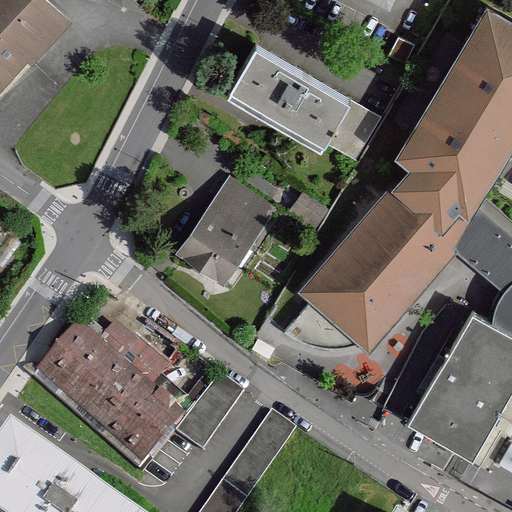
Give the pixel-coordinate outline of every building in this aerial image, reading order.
[(0,0),(0,82),(23,58),(28,62),(67,19),(46,0),(0,0)] [(485,184),(511,140),(511,6),(502,0),(487,0),(408,127),(397,148),(411,159),(459,202),(463,198),(473,210),(478,198),(485,184)] [(390,54),(406,62),(414,44),(398,36),(390,54)] [(228,91),(321,145),(325,139),(356,158),(381,115),(257,42),(228,91)] [(313,301),(363,342),(367,341),(377,334),(449,251),(457,240),(473,210),(463,198),(459,202),(411,159),(391,179),(300,286),(313,301)] [(182,251),(223,279),(235,262),(246,244),(260,225),(256,223),(269,203),(233,178),(220,198),(218,197),(182,251)] [(295,209),(316,224),(328,208),(306,193),(295,209)] [(511,225),(494,209),(478,198),(473,210),(468,219),(457,240),(504,285),(511,279),(511,225)] [(253,249),(246,244),(235,262),(242,266),(253,249)] [(511,279),(504,285),(499,293),(494,308),(492,315),(511,326),(511,279)] [(356,345),(363,342),(313,301),(285,333),(286,334),(287,332),(296,338),(307,344),(318,347),(330,349),(343,348),(356,345)] [(410,419),(471,461),(495,418),(506,400),(511,390),(511,326),(492,315),(478,305),(410,419)] [(86,333),(85,332),(65,355),(57,349),(40,366),(35,363),(25,366),(143,470),(150,461),(142,453),(180,409),(186,402),(156,376),(164,367),(148,353),(130,373),(116,361),(133,341),(116,326),(105,338),(92,327),(86,333)] [(77,326),(57,349),(65,355),(85,332),(77,326)] [(178,429),(204,448),(244,389),(221,373),(178,429)] [(200,511),(236,511),(297,426),(288,420),(273,409),(200,511)] [(0,457),(0,467),(21,439),(16,436),(0,457)] [(0,467),(0,509),(4,511),(123,511),(21,439),(0,467)] [(511,441),(501,461),(511,467),(511,441)]
